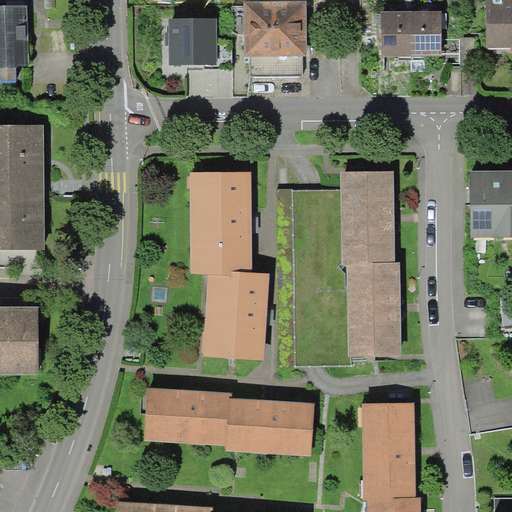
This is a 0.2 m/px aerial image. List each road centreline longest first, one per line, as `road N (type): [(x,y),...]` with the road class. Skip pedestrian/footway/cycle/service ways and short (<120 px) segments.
road 1 (secondary): [(45,511),(95,365),(107,291),(110,117)]
road 2 (residential): [(462,511),(445,337),(439,113)]
road 3 (residential): [(110,117),(439,113)]
